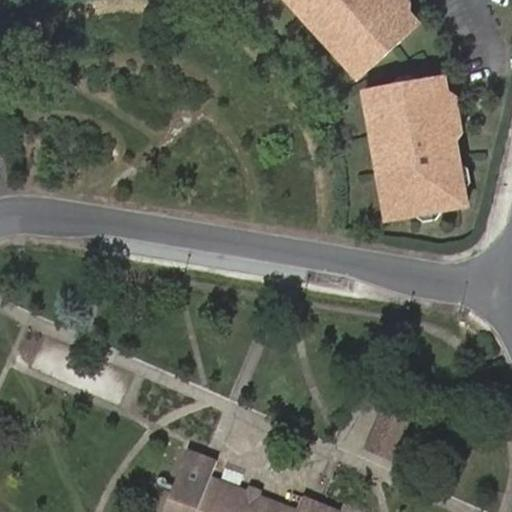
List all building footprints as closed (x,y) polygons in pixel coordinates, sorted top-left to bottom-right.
[(306,15),(292,0),(281,0),(300,21),(306,15)] [(395,0),(292,0),(306,15),(332,44),(357,72),(362,78),(419,26),(397,2),(395,0)] [(332,44),(306,15),(300,21),(325,49),(332,44)] [(357,72),(332,44),(325,49),(351,77),(357,72)] [(451,114),(445,80),(370,94),(371,102),(378,139),(384,177),(391,214),(392,222),(467,209),(453,126),(451,114)] [(378,139),(371,102),(363,103),(369,140),(378,139)] [(459,112),(451,114),(453,126),(461,124),(459,112)] [(384,177),(378,139),(369,140),(376,178),(384,177)] [(391,214),(384,177),(376,178),(383,216),(391,214)] [(381,406),(365,447),(393,458),(409,416),(381,406)] [(187,451),(164,511),(337,511),(301,498),(296,511),(258,497),(248,494),(210,479),(217,462),(187,451)] [(260,492),(250,488),(248,494),(258,497),(260,492)]
